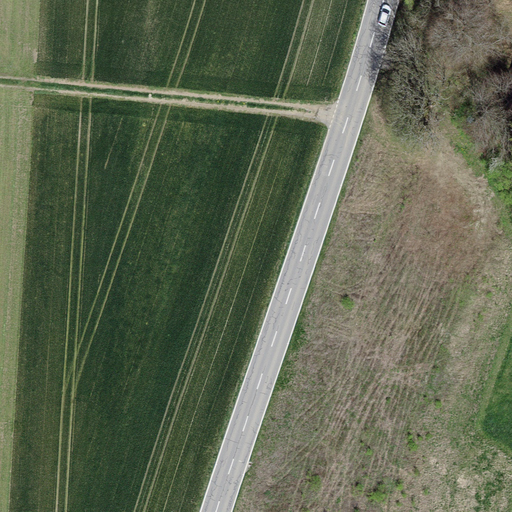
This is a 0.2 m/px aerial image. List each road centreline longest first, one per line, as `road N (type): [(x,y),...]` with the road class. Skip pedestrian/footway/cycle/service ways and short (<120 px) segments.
road 1 (tertiary): [(216,511),(382,0)]
road 2 (track): [(0,80),(349,113)]
